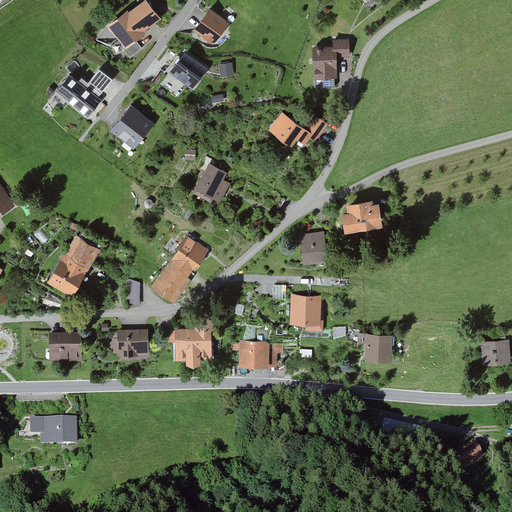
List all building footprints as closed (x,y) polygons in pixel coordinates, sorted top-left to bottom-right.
[(127,12),(108,27),(126,50),(136,42),(147,34),(145,32),(160,20),(146,1),(129,14),(127,12)] [(210,10),(194,31),(213,46),(229,24),(210,10)] [(332,47),(313,48),(313,79),(337,79),(336,57),(349,57),(349,40),(332,40),(332,47)] [(142,49),(136,42),(126,50),(125,51),(130,58),(142,49)] [(209,68),(186,51),(181,58),(170,73),(173,75),(193,90),(209,68)] [(161,70),(153,82),(163,89),(173,75),(170,73),(181,58),(177,56),(165,73),(161,70)] [(232,63),(219,66),(221,78),(234,76),(232,63)] [(99,71),(88,84),(100,94),(111,81),(99,71)] [(70,75),(56,92),(87,118),(102,101),(98,97),(100,94),(88,84),(82,79),(78,83),(70,75)] [(223,95),(211,97),(212,103),(224,101),(223,95)] [(154,125),(131,106),(110,132),(133,150),(154,125)] [(281,113),(269,131),(291,146),(296,140),(305,147),(313,136),(304,129),(281,113)] [(313,115),(304,129),(313,136),(318,139),(328,125),(313,115)] [(186,149),(185,160),(195,161),(196,150),(186,149)] [(204,173),(193,194),(211,203),(213,200),(221,204),(231,184),(224,181),(228,174),(214,167),(217,162),(206,156),(198,170),(204,173)] [(0,216),(15,207),(0,183),(0,216)] [(272,198),(283,205),(286,200),(275,193),(272,198)] [(148,199),(145,201),(144,205),(145,208),(149,209),(152,207),(153,204),(152,201),(148,199)] [(348,215),(342,216),(345,235),(383,228),(379,204),(373,205),(372,202),(346,206),(348,215)] [(184,218),(189,222),(195,213),(189,209),(184,218)] [(72,223),(69,228),(77,231),(79,226),(72,223)] [(326,263),(323,233),(300,236),(303,265),(326,263)] [(74,237),(49,283),(74,297),(100,251),(74,237)] [(187,237),(150,288),(174,305),(191,281),(187,278),(207,250),(187,237)] [(140,283),(128,279),(127,302),(139,306),(140,283)] [(283,285),(274,285),(273,299),(282,299),(283,285)] [(321,320),(322,296),(292,294),(290,325),(305,326),(305,331),(323,332),(324,320),(321,320)] [(244,307),(238,305),(235,315),(242,316),(244,307)] [(213,331),(212,318),(202,313),(195,318),(195,331),(169,331),(169,342),(175,342),(176,361),(186,361),(186,366),(193,370),(201,366),(200,361),(213,360),(211,333),(213,331)] [(345,327),(333,328),(334,340),(346,336),(345,327)] [(149,356),(148,330),(117,331),(117,338),(113,338),(113,354),(118,354),(118,357),(149,356)] [(81,360),(81,333),(50,333),(50,360),(81,360)] [(391,364),(393,336),(358,334),(358,343),(366,344),(365,362),(391,364)] [(509,340),(482,342),(483,366),(511,364),(509,340)] [(283,354),(284,344),(270,344),(270,342),(240,341),(239,368),(268,369),(268,368),(277,368),(277,354),(283,354)] [(76,417),(31,418),(31,433),(41,432),(41,442),(76,441),(76,417)] [(384,422),(383,439),(421,441),(422,424),(384,422)] [(476,451),(469,441),(444,458),(451,468),(476,451)]
